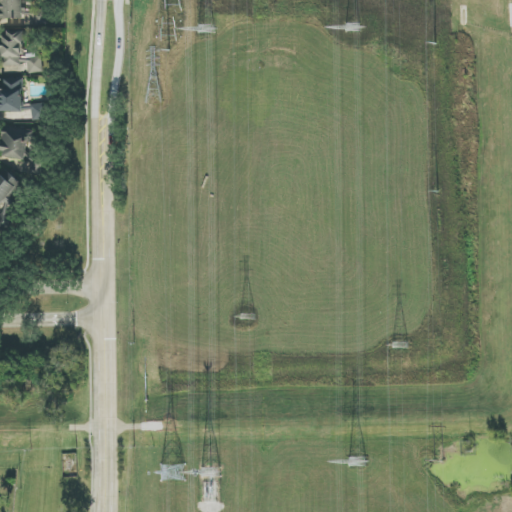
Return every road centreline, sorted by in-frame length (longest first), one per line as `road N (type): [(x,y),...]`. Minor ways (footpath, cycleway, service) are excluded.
road 1 (secondary): [(106,511),(107,230)]
road 2 (secondary): [(104,0),(97,179),(107,230)]
road 3 (secondary): [(112,178),(121,0)]
